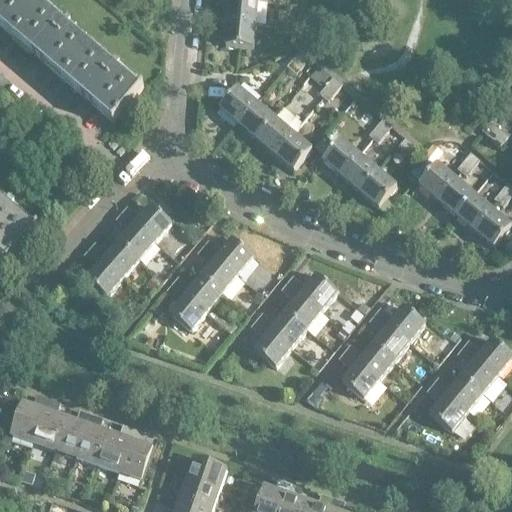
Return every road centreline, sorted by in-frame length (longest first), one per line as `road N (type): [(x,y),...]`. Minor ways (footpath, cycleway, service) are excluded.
road 1 (residential): [(167,159),(321,238),(440,282),(485,292),(511,288)]
road 2 (residential): [(0,329),(131,181),(167,159)]
road 3 (residential): [(167,159),(187,0)]
